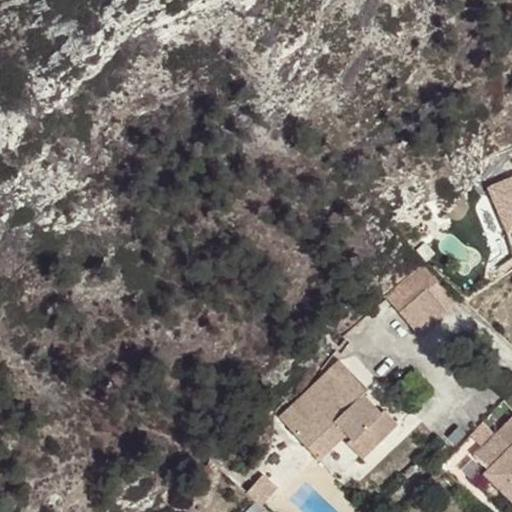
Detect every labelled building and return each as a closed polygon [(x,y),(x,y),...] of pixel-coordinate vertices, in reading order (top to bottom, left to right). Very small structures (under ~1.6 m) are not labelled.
[(511,178),(493,187),(511,225),(511,178)] [(438,282),(427,292),(445,314),(457,303),(438,282)] [(401,314),(420,336),(445,314),(427,292),(401,314)] [(367,390),(339,361),(279,418),(320,461),(347,435),(352,440),(380,413),(363,394),(367,390)] [(380,413),(352,440),(348,444),(363,459),(398,426),(383,410),(380,413)] [(511,499),(511,416),(474,456),(488,470),(485,473),(511,499)] [(247,492),(262,506),(278,489),(262,474),(247,492)]
